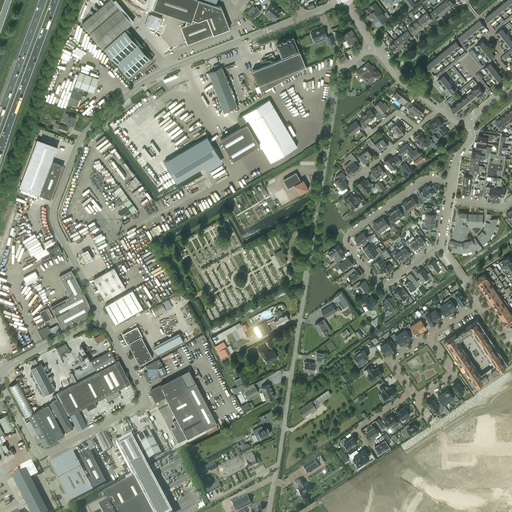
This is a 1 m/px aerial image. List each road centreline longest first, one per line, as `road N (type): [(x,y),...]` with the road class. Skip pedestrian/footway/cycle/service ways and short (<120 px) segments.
road 1 (unclassified): [(266,511),(336,73),(369,47)]
road 2 (tertiary): [(96,315),(52,219),(95,116),(161,74),(306,15)]
road 3 (residential): [(440,246),(379,286),(346,239),(423,180),(451,183)]
road 4 (unclassified): [(39,457),(141,401),(96,315)]
road 5 (motorway): [(0,147),(55,0)]
road 6 (unknown): [(145,220),(122,231),(91,221),(76,197),(87,154),(96,154)]
road 7 (motorway): [(42,0),(0,114)]
